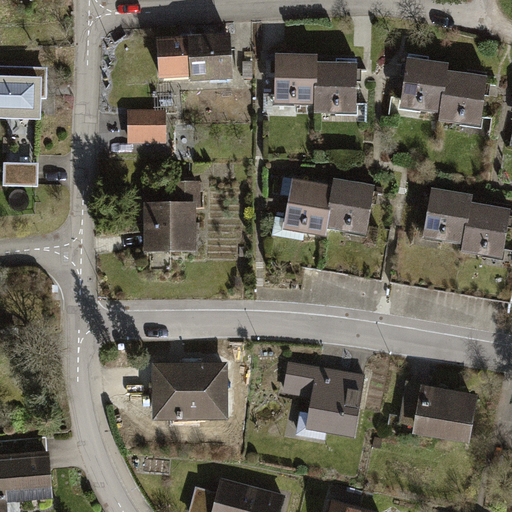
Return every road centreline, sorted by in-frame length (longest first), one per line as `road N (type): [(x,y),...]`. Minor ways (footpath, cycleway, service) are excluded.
road 1 (residential): [(80,325),(317,329),(511,361)]
road 2 (residential): [(91,15),(409,4),(479,23)]
road 3 (residential): [(83,248),(91,15)]
road 4 (residential): [(124,511),(89,419),(80,325)]
